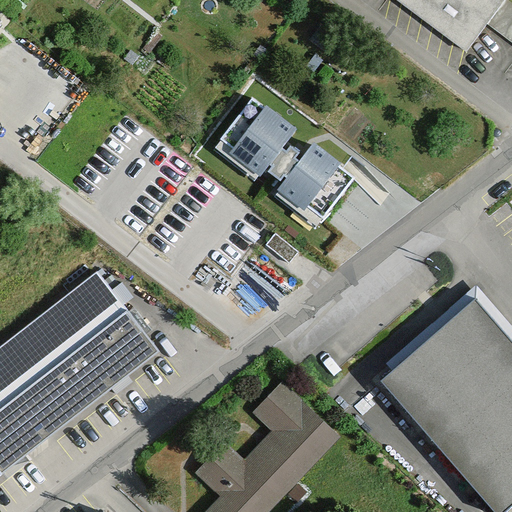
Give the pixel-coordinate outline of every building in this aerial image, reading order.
[(511,0),(406,0),(472,49),(490,24),(511,39),(511,0)] [(293,129),(252,98),(213,148),(255,179),(293,129)] [(355,177),(313,146),(275,196),(317,227),(355,177)] [(0,216),(18,198),(0,180),(0,216)] [(0,453),(148,340),(90,265),(0,333),(0,453)] [(511,511),(511,339),(480,302),(387,381),(499,511),(511,511)] [(195,510),(196,511),(269,511),(339,438),(285,378),(253,410),(273,429),(242,456),(225,437),(198,467),(217,491),(195,510)] [(111,511),(101,501),(89,511),(111,511)]
